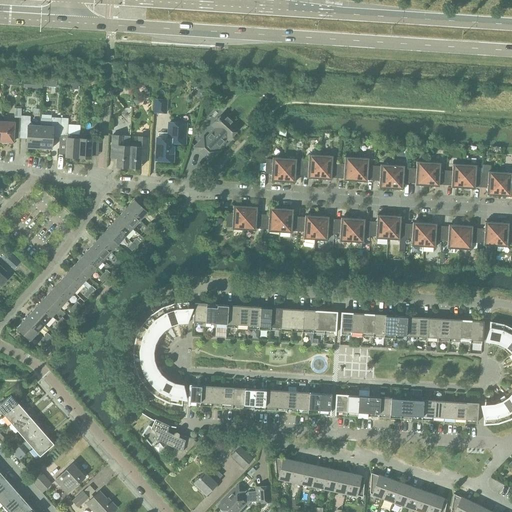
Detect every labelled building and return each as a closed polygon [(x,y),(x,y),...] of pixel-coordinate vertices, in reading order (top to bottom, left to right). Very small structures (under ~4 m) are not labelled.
[(23,87),(32,88),(33,80),(24,80),(23,87)] [(94,82),(94,90),(102,90),(102,82),(94,82)] [(273,98),(267,93),(264,97),(264,101),(268,104),(273,98)] [(136,105),(142,101),(138,96),(132,100),(136,105)] [(166,113),(166,100),(154,99),(154,112),(166,113)] [(21,117),(21,116),(21,108),(14,108),(14,114),(14,116),(14,122),(2,122),(1,142),(13,142),(14,131),(20,132),(21,117)] [(236,132),(239,128),(223,113),(212,124),(216,128),(205,139),(203,138),(194,147),(209,161),(218,151),(216,149),(230,135),(232,136),(236,132)] [(26,147),(40,148),(41,126),(33,125),(29,121),(30,116),(21,116),(21,117),(20,132),(27,132),(26,147)] [(41,126),(40,148),(52,149),(52,134),(59,134),(60,118),(52,118),(52,119),(41,118),(41,126)] [(169,122),(168,138),(174,143),(185,144),(186,124),(169,122)] [(78,158),(80,135),(80,125),(67,125),(67,136),(59,135),(59,150),(64,150),(66,152),(65,157),(78,158)] [(92,135),(80,135),(78,158),(90,158),(91,154),(93,151),(98,151),(99,138),(92,137),(92,135)] [(112,135),(111,158),(117,158),(116,163),(116,166),(116,167),(117,167),(120,167),(121,167),(122,169),(124,167),(128,168),(129,146),(130,136),(122,136),(112,135)] [(129,146),(128,168),(132,168),(134,170),(136,168),(139,168),(140,168),(140,164),(141,160),(147,160),(148,137),(138,137),(138,145),(136,146),(129,146)] [(172,161),(174,143),(168,138),(157,138),(155,160),(172,161)] [(307,178),(319,179),(320,155),(309,154),(308,162),(302,161),(301,176),(307,176),(307,178)] [(331,178),(337,178),(338,164),(332,163),(332,156),(320,155),(319,179),(331,180),(331,178)] [(271,181),(283,182),(284,158),(272,157),(272,159),(266,159),(265,173),(271,174),(271,181)] [(343,180),(355,181),(356,157),(345,157),(344,164),(338,164),(337,178),(343,178),(343,180)] [(367,180),(373,180),(374,166),(368,165),(368,158),(356,157),(355,181),(367,182),(367,180)] [(295,175),(301,176),(302,161),(296,161),(296,159),(284,158),(283,182),(295,183),(295,175)] [(416,169),(410,168),(409,183),(415,183),(415,185),(427,186),(428,162),(416,161),(416,169)] [(439,185),(445,185),(446,171),(440,170),(440,163),(428,162),(427,186),(439,187),(439,185)] [(379,188),(390,189),(392,165),(380,164),(380,166),(374,166),(373,180),(379,181),(379,188)] [(446,171),(445,185),(451,185),(451,187),(463,188),(464,164),(452,164),(452,171),(446,171)] [(475,187),(481,187),(482,173),(476,172),(476,165),(464,164),(463,188),(475,189),(475,187)] [(403,182),(409,183),(410,168),(404,168),(404,166),(392,165),(390,189),(402,190),(403,182)] [(487,195),(498,196),(500,172),(488,171),(488,173),(482,173),(481,187),(487,188),(487,195)] [(511,173),(500,172),(498,196),(510,197),(511,189),(511,174),(511,175),(511,173)] [(139,220),(147,212),(144,208),(145,207),(138,202),(137,203),(134,200),(126,208),(139,220)] [(232,229),(244,230),(245,206),(233,205),(233,213),(226,212),(226,227),(232,227),(232,229)] [(256,229),(262,229),(262,215),(256,214),(257,207),(245,206),(244,230),(255,231),(256,229)] [(126,208),(119,216),(132,228),(139,220),(126,208)] [(268,231),(279,232),(281,208),(269,208),(269,215),(262,215),(262,229),(268,229),(268,231)] [(291,231),(297,231),(298,217),(292,216),(293,209),(281,208),(279,232),(291,233),(291,231)] [(303,239),(315,240),(317,216),(305,215),(305,217),(298,217),(297,231),(304,232),(303,239)] [(375,238),(387,239),(389,215),(377,215),(377,222),(370,221),(369,236),(376,236),(375,238)] [(399,238),(405,238),(406,224),(400,223),(401,216),(389,215),(387,239),(399,240),(399,238)] [(119,216),(112,224),(125,236),(132,228),(119,216)] [(327,233),(333,233),(334,219),(328,219),(328,217),(317,216),(315,240),(327,240),(327,233)] [(339,241),(351,242),(352,218),(341,218),(341,220),(334,219),(333,233),(340,234),(339,241)] [(363,236),(369,236),(370,221),(364,221),(364,219),(352,218),(351,242),(363,243),(363,236)] [(411,246),(423,247),(424,223),(412,222),(412,224),(406,224),(405,238),(411,239),(411,246)] [(483,245),(495,246),(497,222),(485,222),(484,229),(478,228),(477,243),(483,243),(483,245)] [(511,245),(511,230),(508,230),(508,223),(497,222),(495,246),(507,247),(507,245),(511,245)] [(436,224),(424,223),(423,247),(435,247),(435,240),(441,240),(442,226),(436,226),(436,224)] [(104,232),(118,244),(125,236),(112,224),(104,232)] [(447,248),(459,249),(460,225),(448,224),(448,226),(442,226),(441,240),(447,241),(447,248)] [(472,226),(460,225),(459,249),(471,250),(471,242),(477,243),(478,228),(472,228),(472,226)] [(147,235),(151,230),(147,227),(143,231),(147,235)] [(104,232),(97,240),(110,252),(118,244),(104,232)] [(90,248),(103,260),(110,252),(97,240),(90,248)] [(132,251),(137,246),(132,242),(128,247),(132,251)] [(90,248),(82,256),(96,268),(103,260),(90,248)] [(82,256),(75,264),(88,276),(96,268),(82,256)] [(117,267),(122,262),(117,258),(113,263),(117,267)] [(75,264),(68,272),(81,284),(88,276),(75,264)] [(61,280),(74,292),(81,284),(68,272),(61,280)] [(102,282),(107,277),(103,274),(98,279),(102,282)] [(53,288),(67,300),(74,292),(61,280),(53,288)] [(53,288),(46,296),(59,308),(67,300),(53,288)] [(87,298),(92,293),(88,290),(83,295),(87,298)] [(46,296),(39,304),(52,316),(59,308),(46,296)] [(178,325),(186,325),(188,303),(174,304),(173,304),(178,325)] [(194,325),(205,326),(206,304),(195,303),(194,325)] [(39,304),(31,312),(45,324),(52,316),(39,304)] [(162,308),(161,308),(171,328),(174,327),(178,325),(173,304),(162,308)] [(217,305),(206,304),(205,326),(216,327),(217,305)] [(216,327),(226,327),(228,305),(217,305),(216,327)] [(239,306),(228,305),(226,327),(237,328),(239,306)] [(73,314),(77,309),(73,306),(69,310),(73,314)] [(248,329),(249,307),(239,306),(237,328),(248,329)] [(260,308),(249,307),(248,329),(259,329),(260,308)] [(150,315),(165,332),(168,330),(171,328),(161,308),(150,315)] [(259,329),(270,330),(271,308),(260,308),(259,329)] [(282,309),(271,308),(270,330),(280,331),(282,309)] [(280,331),(291,332),(292,310),(282,309),(280,331)] [(303,310),(292,310),(291,332),(302,332),(303,310)] [(302,332),(313,333),(314,311),(303,310),(302,332)] [(325,312),(314,311),(313,333),(323,334),(325,312)] [(31,312),(24,320),(38,332),(45,324),(31,312)] [(325,312),(323,334),(335,334),(336,312),(325,312)] [(351,335),(353,313),(341,313),(340,334),(351,335)] [(363,314),(353,313),(351,335),(362,336),(363,314)] [(374,315),(363,314),(362,336),(373,337),(374,315)] [(142,325),(160,337),(162,334),(164,332),(165,332),(150,315),(142,325)] [(385,315),(374,315),(373,337),(384,337),(385,315)] [(396,316),(385,315),(384,337),(394,338),(396,316)] [(407,317),(396,316),(394,338),(405,339),(407,317)] [(417,318),(407,317),(405,339),(416,339),(417,318)] [(428,318),(417,318),(416,339),(427,340),(428,318)] [(428,318),(427,340),(438,341),(439,319),(428,318)] [(439,319),(438,341),(448,342),(450,320),(439,319)] [(24,320),(17,328),(20,332),(19,333),(25,339),(26,337),(30,341),(38,332),(24,320)] [(450,320),(448,342),(459,342),(460,320),(450,320)] [(471,321),(460,320),(459,342),(470,343),(471,321)] [(470,343),(481,344),(483,322),(471,321),(470,343)] [(58,330),(62,325),(58,322),(54,326),(58,330)] [(496,346),(504,325),(503,325),(490,322),(488,344),(496,346)] [(135,338),(156,345),(158,341),(160,337),(142,325),(141,326),(136,337),(135,338)] [(511,329),(504,325),(496,346),(497,346),(503,349),(511,336),(511,329)] [(47,341),(51,337),(47,333),(43,337),(47,341)] [(508,354),(509,354),(511,350),(511,336),(503,349),(504,350),(508,354)] [(43,346),(47,341),(43,337),(39,342),(43,346)] [(133,350),(133,351),(155,352),(155,348),(156,345),(135,338),(133,350)] [(134,364),(156,360),(155,359),(155,356),(155,352),(133,351),(134,364)] [(138,376),(158,367),(157,363),(156,360),(134,364),(138,376)] [(146,388),(162,373),(162,372),(160,370),(158,367),(138,376),(138,377),(145,387),(146,388)] [(165,375),(162,373),(146,388),(155,396),(156,396),(168,378),(165,375)] [(168,378),(156,396),(167,402),(168,402),(175,381),(172,380),(168,378)] [(179,382),(175,381),(168,402),(181,405),(183,383),(179,382)] [(188,406),(200,406),(201,386),(189,385),(188,406)] [(212,387),(201,386),(200,406),(210,407),(212,387)] [(210,407),(221,408),(223,387),(212,387),(210,407)] [(233,388),(223,387),(221,408),(232,408),(233,388)] [(243,409),(244,389),(233,388),(232,408),(243,409)] [(255,389),(244,389),(243,409),(254,410),(255,389)] [(254,410),(264,411),(266,390),(255,389),(254,410)] [(276,391),(266,390),(264,411),(275,411),(276,391)] [(275,411),(286,412),(287,392),(276,391),(275,411)] [(298,392),(287,392),(286,412),(297,413),(298,392)] [(297,413),(308,413),(309,393),(298,392),(297,413)] [(320,394),(309,393),(308,413),(318,414),(320,394)] [(320,394),(318,414),(330,415),(331,394),(320,394)] [(0,403),(0,411),(4,416),(18,403),(11,395),(0,403)] [(334,415),(346,416),(347,395),(336,395),(334,415)] [(358,396),(347,395),(346,416),(357,416),(358,396)] [(502,398),(500,399),(509,419),(510,418),(511,417),(511,401),(506,395),(502,398)] [(357,416),(368,417),(369,397),(358,396),(357,416)] [(380,397),(369,397),(368,417),(378,418),(380,397)] [(380,397),(378,418),(389,419),(391,398),(380,397)] [(401,399),(391,398),(389,419),(400,419),(401,399)] [(400,419),(411,420),(412,399),(401,399),(400,419)] [(423,400),(412,399),(411,420),(422,421),(423,400)] [(497,400),(493,401),(498,423),(509,419),(500,399),(497,400)] [(422,421),(432,421),(434,401),(423,400),(422,421)] [(444,402),(434,401),(432,421),(443,422),(444,402)] [(496,423),(498,423),(493,401),(492,402),(485,402),(483,424),(496,423)] [(454,423),(455,402),(444,402),(443,422),(454,423)] [(466,403),(455,402),(454,423),(465,423),(466,403)] [(25,411),(18,403),(4,416),(11,424),(25,411)] [(466,403),(465,423),(476,424),(478,404),(466,403)] [(32,420),(25,411),(11,424),(18,432),(32,420)] [(18,432),(25,440),(39,428),(32,420),(18,432)] [(141,435),(150,445),(157,440),(175,448),(172,454),(179,461),(196,443),(193,440),(194,440),(194,439),(178,435),(178,434),(177,433),(176,432),(175,432),(174,433),(173,434),(173,435),(167,432),(168,426),(154,421),(151,427),(148,426),(141,435)] [(46,436),(39,428),(25,440),(32,448),(46,436)] [(53,444),(46,436),(32,448),(39,456),(41,455),(44,452),(47,450),(53,444)] [(18,446),(12,452),(16,457),(23,451),(18,446)] [(240,446),(230,456),(243,469),(253,459),(240,446)] [(276,478),(289,481),(294,461),(274,457),(276,478)] [(305,464),(294,461),(289,481),(300,483),(305,464)] [(300,483),(311,486),(316,466),(305,464),(300,483)] [(57,479),(68,491),(83,477),(72,465),(61,475),(62,475),(57,479)] [(327,469),(316,466),(311,486),(323,488),(327,469)] [(323,488),(334,491),(338,471),(327,469),(323,488)] [(204,472),(193,483),(205,495),(217,484),(215,482),(222,475),(216,470),(209,477),(204,472)] [(51,484),(40,471),(31,479),(42,492),(51,484)] [(349,473),(338,471),(334,491),(345,493),(349,473)] [(349,473),(345,493),(363,497),(363,491),(364,477),(363,476),(349,473)] [(373,495),(382,498),(389,479),(371,473),(370,478),(369,494),(373,495)] [(0,479),(0,494),(10,485),(3,477),(0,479)] [(400,483),(389,479),(382,498),(393,502),(400,483)] [(393,502),(404,506),(411,487),(400,483),(393,502)] [(18,493),(10,485),(0,494),(0,503),(3,506),(18,493)] [(270,502),(269,486),(255,487),(256,498),(246,499),(246,501),(245,503),(236,495),(242,489),(238,485),(217,506),(219,508),(219,510),(221,511),(236,511),(240,509),(241,511),(245,511),(246,507),(250,502),(256,501),(256,503),(270,502)] [(421,491),(411,487),(404,506),(415,510),(421,491)] [(99,491),(86,504),(93,511),(111,511),(117,508),(108,498),(107,499),(99,491)] [(421,491),(415,510),(420,511),(425,511),(432,495),(421,491)] [(72,501),(78,507),(88,497),(82,492),(72,501)] [(3,506),(7,511),(12,511),(25,501),(18,493),(3,506)] [(450,511),(466,511),(471,502),(453,494),(452,502),(450,511)] [(447,500),(432,495),(425,511),(444,511),(447,500)] [(28,511),(32,509),(25,501),(12,511),(28,511)] [(478,511),(481,507),(471,502),(466,511),(478,511)]
